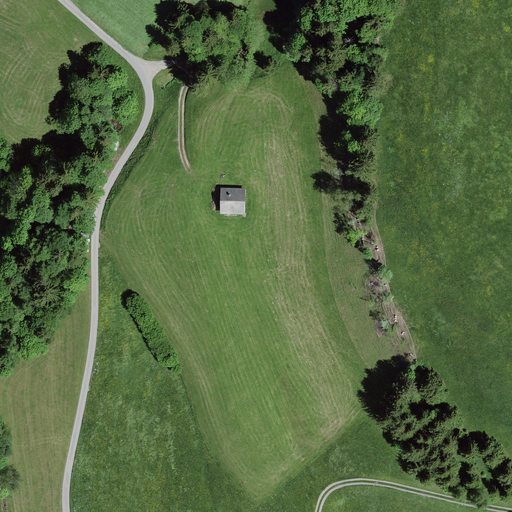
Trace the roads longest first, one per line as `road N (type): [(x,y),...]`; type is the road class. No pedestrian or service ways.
road 1 (unclassified): [(65,511),(92,346),(97,217),(145,121),(149,96),(136,64),(64,0)]
road 2 (track): [(317,511),(328,490),(359,480),(511,511)]
road 3 (track): [(186,170),(180,109),(188,67),(140,70)]
